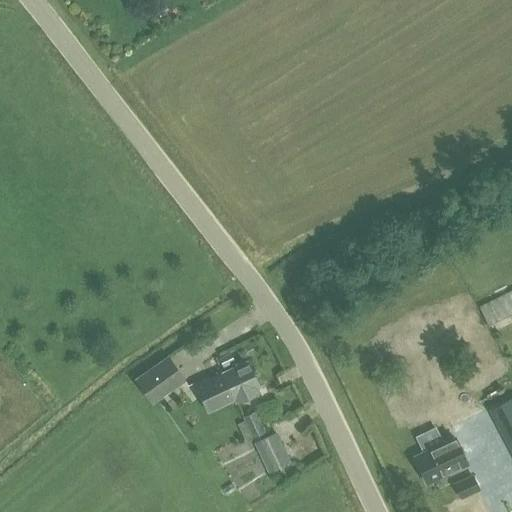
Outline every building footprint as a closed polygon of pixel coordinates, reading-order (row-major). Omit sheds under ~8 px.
[(511,290),(473,309),(483,328),(511,313),(511,290)] [(460,310),(395,340),(408,368),(432,357),(427,346),(469,327),(460,310)] [(152,403),(185,380),(168,357),(136,380),(152,403)] [(223,372),(237,402),(247,398),(260,392),(258,388),(260,387),(247,361),(223,372)] [(237,402),(223,372),(195,385),(208,412),(235,399),(236,403),(237,402)] [(244,420),(252,437),(264,431),(255,410),(242,416),(244,420)] [(255,443),(269,473),(291,462),(277,432),(255,443)] [(427,483),(467,464),(454,436),(414,455),(427,483)] [(460,499),(480,490),(472,473),(453,482),(460,499)]
